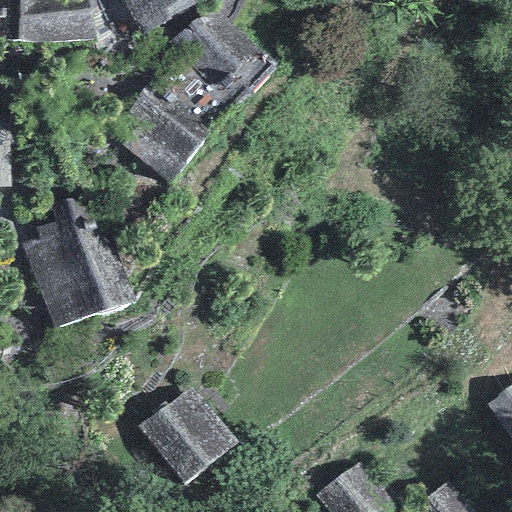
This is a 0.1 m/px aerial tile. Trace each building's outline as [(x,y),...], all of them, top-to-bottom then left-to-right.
[(0,0),(0,46),(92,45),(90,0),(0,0)] [(117,0),(138,40),(209,4),(206,0),(117,0)] [(172,47),(215,97),(260,60),(217,10),(172,47)] [(89,125),(171,189),(210,140),(128,76),(89,125)] [(10,122),(0,121),(0,190),(10,191),(10,122)] [(46,243),(24,250),(52,338),(139,311),(108,212),(100,214),(96,201),(58,212),(63,227),(43,233),(46,243)] [(192,388),(137,428),(181,488),(236,449),(192,388)] [(511,390),(488,407),(511,441),(511,390)] [(314,499),(324,511),(384,511),(394,504),(359,461),(314,499)] [(471,511),(449,486),(417,511),(471,511)]
